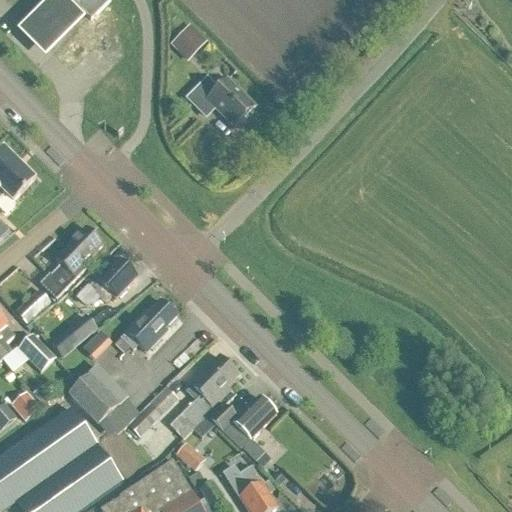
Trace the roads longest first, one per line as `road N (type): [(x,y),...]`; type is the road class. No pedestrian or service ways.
road 1 (unclassified): [(207,250),(441,0)]
road 2 (tertiary): [(401,484),(189,270)]
road 3 (tertiary): [(96,176),(0,79)]
road 4 (residential): [(0,267),(66,213),(96,176)]
road 5 (tertiary): [(189,270),(96,176)]
